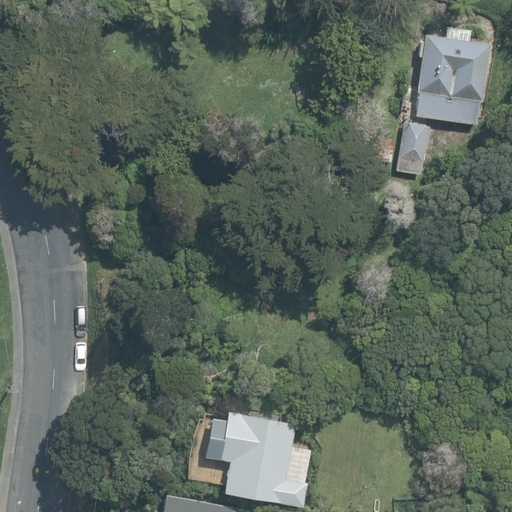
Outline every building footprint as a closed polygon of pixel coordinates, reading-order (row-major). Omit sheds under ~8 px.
[(68,0),(61,13),(97,31),(109,9),(92,0),(68,0)] [(481,100),(489,43),(423,33),(415,91),(418,91),(414,115),(475,124),(479,100),(481,100)] [(395,169),(420,173),(428,125),(403,121),(395,169)] [(243,160),(262,197),(322,166),(307,136),(302,138),(299,132),(243,160)] [(388,161),(392,137),(366,133),(363,158),(388,161)] [(222,492),(300,508),(306,480),(283,475),(293,423),(226,410),(224,420),(208,417),(200,456),(228,461),(222,492)] [(160,511),(249,511),(250,510),(164,492),(160,511)]
